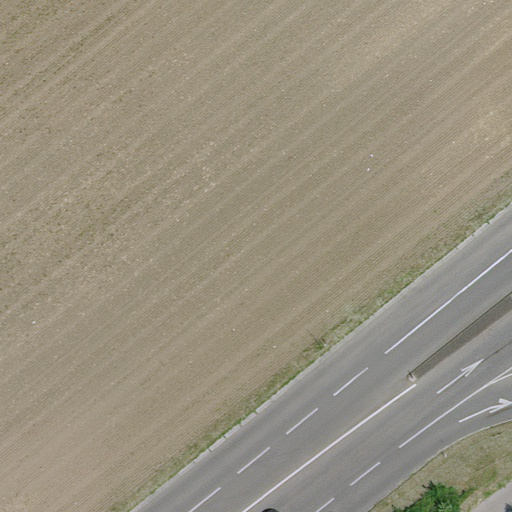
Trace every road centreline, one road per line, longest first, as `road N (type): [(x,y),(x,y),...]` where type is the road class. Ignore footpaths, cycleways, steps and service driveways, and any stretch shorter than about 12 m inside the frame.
road 1 (secondary): [(511,252),(385,353),(283,481)]
road 2 (secondary): [(283,481),(429,410)]
